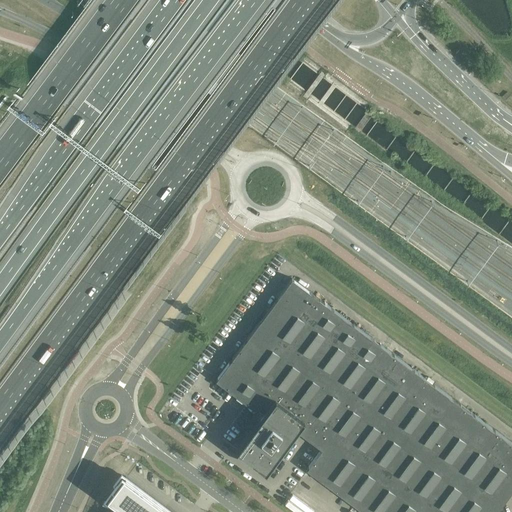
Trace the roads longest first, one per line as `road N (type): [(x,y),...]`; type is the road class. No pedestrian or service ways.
road 1 (motorway): [(0,403),(304,0)]
road 2 (motorway): [(0,340),(258,0)]
road 3 (motorway): [(0,286),(210,0)]
road 4 (motorway): [(175,0),(0,237)]
road 5 (tertiary): [(0,11),(61,42),(212,152),(236,180)]
road 6 (tertiary): [(290,208),(511,363)]
road 7 (tertiary): [(511,349),(298,194)]
road 8 (tertiary): [(251,160),(201,130),(116,49),(45,0)]
road 9 (tertiary): [(125,402),(138,372),(258,217)]
road 10 (tertiary): [(241,205),(107,389)]
road 11 (motorway): [(126,0),(0,168)]
road 12 (secondary): [(323,28),(465,135)]
road 13 (secondary): [(497,118),(396,17)]
